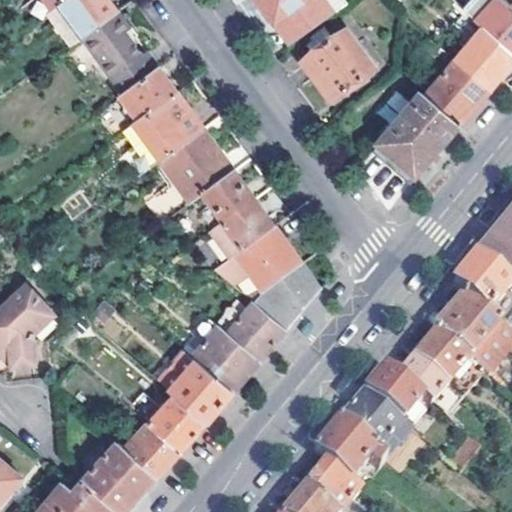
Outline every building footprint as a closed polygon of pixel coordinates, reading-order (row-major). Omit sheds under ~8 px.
[(46,0),(53,9),(65,0),(46,0)] [(73,44),(82,38),(118,11),(109,0),(65,0),(53,9),(50,12),(73,44)] [(259,0),(292,45),(336,13),(326,0),(259,0)] [(511,4),(507,0),(475,0),(467,10),(468,11),(511,50),(511,4)] [(124,94),(160,68),(148,52),(144,55),(134,41),(131,44),(128,39),(125,36),(132,30),(118,11),(82,38),(124,94)] [(511,50),(468,11),(458,23),(475,38),(457,60),(492,89),(503,75),(511,63),(511,50)] [(305,40),(313,52),(333,38),(325,26),(305,40)] [(303,59),(333,100),(377,68),(347,28),(333,38),(313,52),(303,59)] [(492,89),(457,60),(426,96),(460,125),(476,106),(492,89)] [(121,97),(139,121),(178,93),(160,68),(124,94),(121,97)] [(162,160),(205,129),(191,110),(178,93),(139,121),(135,124),(162,160)] [(373,151),(411,183),(434,156),(460,125),(426,96),(422,93),(373,151)] [(153,167),(162,160),(135,124),(126,131),(153,167)] [(193,202),(205,193),(235,171),(205,129),(162,160),(193,202)] [(205,193),(226,221),(256,199),(239,176),(235,171),(205,193)] [(224,223),(242,249),(276,225),(270,217),(256,199),(226,221),(224,223)] [(511,215),(502,228),(477,259),(511,287),(511,215)] [(276,225),(242,249),(215,268),(233,284),(250,273),(264,291),(304,263),(286,239),(276,225)] [(464,274),(454,286),(465,296),(488,316),(511,287),(477,259),(464,274)] [(63,263),(50,273),(61,287),(73,276),(63,263)] [(254,302),(287,330),(305,309),(323,288),(304,263),(264,291),(254,302)] [(28,287),(0,312),(0,351),(14,367),(35,363),(33,340),(35,333),(54,316),(28,287)] [(511,287),(488,316),(503,329),(511,317),(511,287)] [(436,310),(424,322),(440,335),(484,371),(493,378),(509,359),(511,361),(511,336),(503,329),(488,316),(465,296),(447,319),(436,310)] [(227,334),(260,361),(265,356),(287,330),(254,302),(227,334)] [(220,327),(193,358),(234,392),(249,374),(260,361),(227,334),(220,327)] [(463,396),(484,371),(440,335),(419,358),(449,384),(463,396)] [(158,380),(176,395),(208,422),(229,398),(234,392),(193,358),(184,350),(158,380)] [(430,405),(449,384),(419,358),(400,379),(422,398),(430,405)] [(400,379),(386,367),(372,385),(367,391),(403,421),(422,398),(400,379)] [(378,453),(405,423),(403,421),(367,391),(362,396),(341,421),(378,453)] [(176,395),(151,423),(183,450),(202,429),(208,422),(176,395)] [(320,446),(315,452),(329,464),(352,483),(371,461),(379,468),(386,459),(378,453),(341,421),(326,439),(320,446)] [(183,450),(151,423),(149,423),(126,449),(158,478),(176,458),(183,450)] [(454,462),(464,470),(482,451),(472,441),(454,462)] [(86,479),(115,505),(121,511),(127,511),(142,496),(158,478),(126,449),(118,442),(103,458),(86,479)] [(0,503),(23,477),(0,457),(0,503)] [(332,511),(345,511),(362,492),(352,483),(329,464),(307,489),(332,511)] [(86,479),(75,491),(99,511),(109,511),(115,505),(86,479)] [(65,482),(38,511),(99,511),(75,491),(65,482)] [(332,511),(307,489),(287,511),(332,511)]
